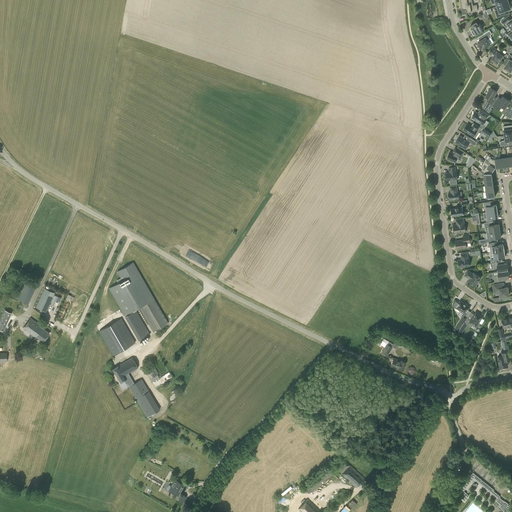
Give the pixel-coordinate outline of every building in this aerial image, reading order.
[(473,5),(471,0),(468,0),(461,1),(463,9),(462,9),(463,13),(467,13),(467,12),(478,10),(477,5),(473,5)] [(509,4),(508,2),(497,6),(498,10),(495,11),(497,17),(504,15),(503,11),(511,9),(510,8),(511,7),(510,4),(509,4)] [(508,25),(510,28),(511,26),(511,18),(509,21),(506,18),(501,22),(506,27),(508,25)] [(471,30),(474,35),(483,29),(480,24),(479,25),(476,21),(470,25),(473,28),(471,30)] [(480,41),(478,42),(482,49),(493,42),(491,38),(491,37),(490,35),(492,34),(490,30),(483,34),(485,38),(480,41)] [(489,54),(493,56),(491,59),(497,63),(499,61),(500,61),(505,55),(494,47),(489,54)] [(492,104),(495,99),(493,97),(496,92),(491,88),(489,90),(488,90),(488,92),(488,93),(485,96),(489,98),(487,101),(492,104)] [(499,110),(502,106),(505,108),(510,101),(503,96),(501,99),(498,97),(492,106),(499,110)] [(475,112),(472,117),(475,120),(475,121),(477,122),(478,122),(482,124),(480,126),(484,129),(486,126),(483,124),(486,119),(488,115),(480,110),(478,113),(475,112)] [(481,128),(474,124),(472,127),(467,124),(463,130),(477,139),(480,133),(479,132),(481,128)] [(503,126),(505,135),(511,134),(511,128),(511,129),(510,128),(510,125),(503,126)] [(511,134),(505,135),(504,136),(505,140),(500,141),(501,146),(511,144),(511,141),(511,140),(511,134)] [(455,143),(465,149),(469,142),(475,146),(477,142),(469,137),(467,141),(460,136),(455,143)] [(463,153),(455,148),(452,153),(450,152),(447,159),(455,162),(457,157),(460,158),(463,153)] [(491,156),(491,157),(486,153),(485,156),(487,157),(483,162),(494,170),(495,168),(494,167),(495,165),(495,159),(493,160),(494,159),(491,156)] [(492,172),(494,170),(483,162),(481,166),(483,167),(481,170),(484,172),(484,174),(490,173),(491,171),(492,172)] [(449,167),(450,172),(446,173),(447,180),(450,180),(450,185),(457,184),(456,179),(458,179),(456,171),(455,166),(449,167)] [(459,198),(458,192),(457,192),(457,186),(450,187),(451,193),(448,193),(449,200),(459,198)] [(486,207),(486,212),(497,211),(496,205),(491,205),(491,202),(492,201),(484,202),(484,207),(486,207)] [(451,209),(452,217),(464,215),(462,207),(451,209)] [(498,216),(497,211),(486,212),(487,218),(486,218),(486,221),(494,220),(493,220),(493,217),(498,216)] [(466,232),(464,223),(463,219),(456,220),(456,224),(453,225),(454,233),(466,232)] [(489,227),(489,232),(500,231),(499,224),(492,225),(491,222),(484,223),(484,227),(489,227)] [(501,237),(500,231),(489,232),(487,232),(487,238),(486,238),(487,243),(494,242),(494,238),(501,237)] [(466,243),(467,242),(470,242),(469,235),(463,236),(463,240),(455,241),(456,249),(466,247),(466,243)] [(492,246),(493,252),(505,250),(504,247),(503,244),(498,245),(498,241),(488,243),(489,246),(492,246)] [(505,254),(505,250),(493,252),(494,258),(491,259),(491,262),(500,261),(500,258),(505,257),(505,254)] [(469,266),(468,259),(467,253),(461,254),(462,260),(458,260),(459,267),(469,266)] [(153,331),(168,322),(153,298),(131,260),(117,269),(123,280),(109,289),(139,340),(150,334),(136,310),(139,308),(153,331)] [(498,268),(498,271),(508,270),(508,269),(508,268),(508,265),(507,265),(507,263),(504,264),(504,261),(491,262),(492,269),(498,268)] [(481,277),(474,273),(473,274),(468,270),(464,275),(470,279),(468,281),(474,286),(476,282),(477,283),(481,277)] [(508,272),(508,270),(498,271),(499,275),(493,276),(494,282),(506,280),(506,277),(509,277),(509,275),(509,271),(508,272)] [(36,285),(24,279),(15,298),(28,304),(36,285)] [(508,287),(501,288),(501,284),(493,285),(494,293),(500,294),(500,297),(509,296),(508,287)] [(55,293),(45,288),(36,307),(46,312),(55,293)] [(461,301),(459,303),(456,301),(452,305),(465,314),(455,328),(458,331),(464,322),(471,312),(468,310),(468,309),(469,307),(461,301)] [(0,317),(0,329),(3,331),(12,313),(4,309),(0,317)] [(474,314),(471,312),(464,322),(471,327),(472,324),(476,327),(477,326),(478,326),(480,325),(480,323),(479,322),(483,316),(476,311),(474,314)] [(43,342),(49,333),(42,327),(43,326),(31,318),(23,328),(35,337),(35,336),(43,342)] [(135,342),(122,318),(99,331),(113,355),(135,342)] [(504,328),(510,327),(508,318),(502,319),(504,328)] [(388,341),(384,347),(381,353),(387,356),(394,344),(388,341)] [(507,367),(506,363),(509,362),(507,350),(501,351),(502,356),(497,357),(499,368),(507,367)] [(121,382),(126,379),(130,386),(129,386),(147,417),(160,409),(142,379),(134,383),(128,373),(138,368),(132,357),(113,368),(121,382)] [(390,366),(398,369),(399,368),(403,370),(406,362),(401,361),(393,358),(390,366)] [(152,364),(145,369),(151,378),(159,373),(152,364)] [(341,474),(356,488),(365,478),(350,465),(343,459),(335,467),(337,469),(341,474)] [(328,468),(320,475),(326,481),(333,474),(328,468)] [(480,478),(474,474),(468,481),(470,483),(474,479),(477,481),(480,478)] [(175,479),(171,486),(169,485),(167,488),(178,495),(185,484),(175,479)] [(483,481),(481,484),(489,491),(491,488),(483,481)] [(320,511),(307,499),(298,510),(300,511),(320,511)] [(511,507),(505,501),(504,502),(502,500),(499,503),(501,505),(499,507),(504,510),(502,511),(510,511),(509,511),(511,507)]
